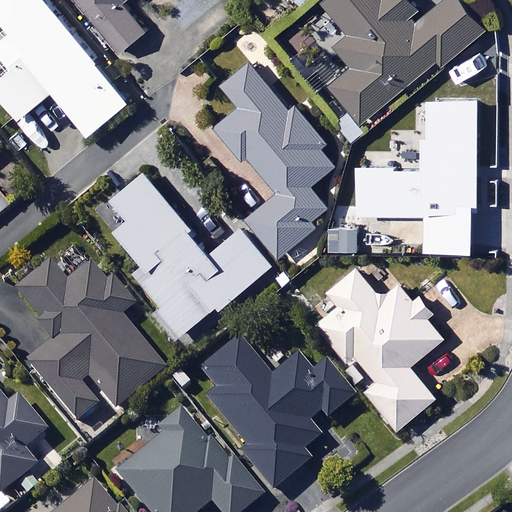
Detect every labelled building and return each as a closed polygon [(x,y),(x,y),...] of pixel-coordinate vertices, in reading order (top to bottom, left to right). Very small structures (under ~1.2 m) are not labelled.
[(134,104),(50,0),(2,0),(0,2),(0,24),(11,38),(0,47),(0,53),(14,71),(0,81),(0,99),(19,123),(53,96),(89,140),(134,104)] [(129,0),(78,0),(121,51),(146,29),(125,4),(129,0)] [(326,0),(324,2),(349,33),(332,47),(349,67),(330,83),(362,121),(438,58),(442,64),(485,28),(462,0),(444,0),(425,16),(412,0),(326,0)] [(330,142),(278,83),(273,87),(250,61),(222,86),(239,105),(215,126),(243,159),(247,155),(277,189),(246,217),(281,257),(316,226),(312,222),(329,207),(310,185),(335,163),(323,148),(330,142)] [(476,95),(428,96),(429,133),(422,133),(422,162),(358,163),(360,215),(425,213),(426,251),(472,250),(471,209),(478,209),(476,95)] [(210,250),(146,169),(112,195),(128,215),(115,226),(145,263),(135,270),(161,303),(154,308),(176,335),(217,303),(221,308),(275,265),(242,224),(210,250)] [(15,292),(39,322),(33,326),(49,346),(27,363),(76,425),(97,409),(78,386),(88,378),(114,412),(163,373),(119,319),(133,308),(121,292),(114,299),(89,267),(65,286),(49,265),(15,292)] [(382,295),(358,265),(328,290),(340,303),(317,322),(348,360),(357,353),(373,372),(360,382),(397,427),(436,395),(412,366),(447,337),(400,281),(382,295)] [(302,454),(318,442),(306,426),(319,417),(324,424),(353,403),(326,365),(309,376),(298,361),(269,382),(241,343),(200,373),(215,394),(204,402),(270,495),(310,466),(302,454)] [(0,496),(34,468),(23,455),(47,435),(18,400),(7,408),(0,399),(0,496)] [(206,447),(179,414),(155,435),(160,441),(114,479),(141,511),(205,511),(212,506),(216,511),(244,511),(260,500),(212,442),(206,447)] [(121,511),(96,482),(60,511),(121,511)]
